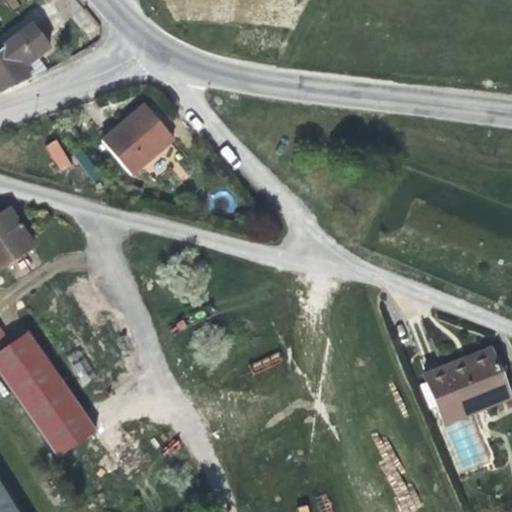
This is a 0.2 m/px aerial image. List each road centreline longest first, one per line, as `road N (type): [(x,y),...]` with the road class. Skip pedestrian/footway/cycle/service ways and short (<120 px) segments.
road 1 (tertiary): [(165,63),(268,85),(511,112)]
road 2 (residential): [(0,180),(324,265)]
road 3 (residential): [(165,63),(324,265)]
road 4 (residential): [(324,265),(511,329)]
road 5 (residential): [(0,113),(152,48)]
